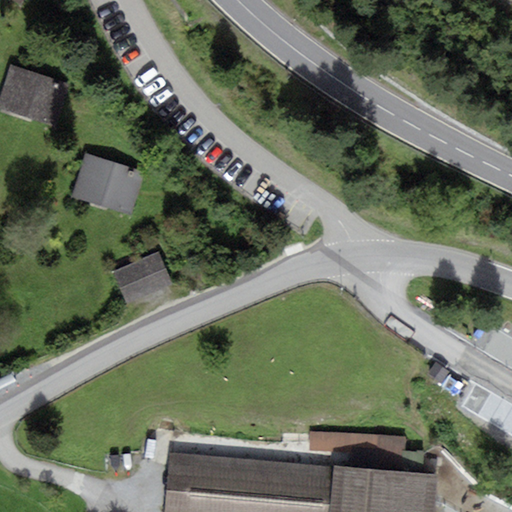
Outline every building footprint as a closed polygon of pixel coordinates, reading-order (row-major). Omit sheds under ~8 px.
[(11,66),(0,98),(0,109),(57,127),(70,85),(11,66)] [(85,153),(72,198),(131,216),(144,170),(85,153)] [(114,273),(128,305),(172,285),(158,254),(114,273)] [(404,438),(310,433),(309,451),(351,453),(350,469),(402,473),(404,438)] [(329,511),(333,468),(169,455),(164,511),(329,511)] [(434,511),(438,476),(402,473),(350,469),(333,468),(329,511),(434,511)]
